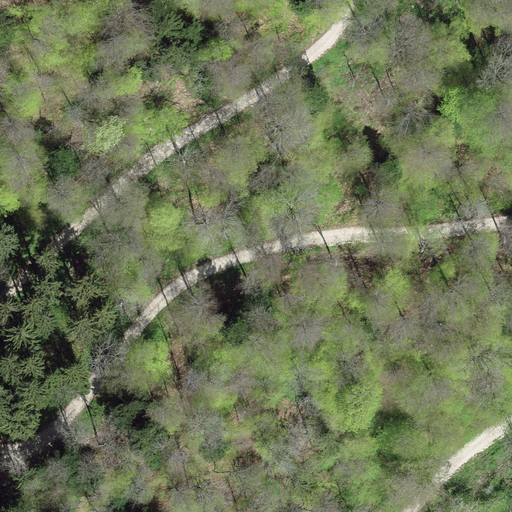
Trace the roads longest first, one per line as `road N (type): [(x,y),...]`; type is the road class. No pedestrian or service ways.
road 1 (track): [(511,222),(304,239),(222,262),(165,297),(55,433),(0,458)]
road 2 (track): [(0,299),(170,146),(329,41),(350,0)]
road 3 (track): [(412,511),(468,453),(511,423)]
